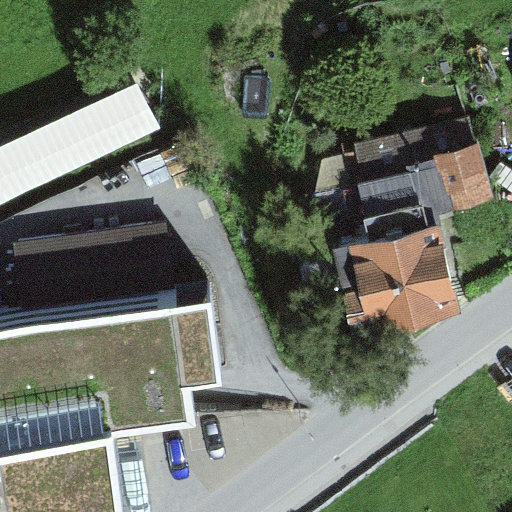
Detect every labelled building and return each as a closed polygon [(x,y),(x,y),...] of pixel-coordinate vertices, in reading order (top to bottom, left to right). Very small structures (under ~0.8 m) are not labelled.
[(144,68),(0,134),(0,197),(168,120),(144,68)] [(487,134),(433,149),(450,210),(504,196),(487,134)] [(446,214),(352,232),(370,327),(465,309),(446,214)] [(0,225),(0,263),(20,262),(17,224),(0,225)] [(224,275),(0,302),(0,511),(127,511),(118,433),(241,418),(224,275)]
